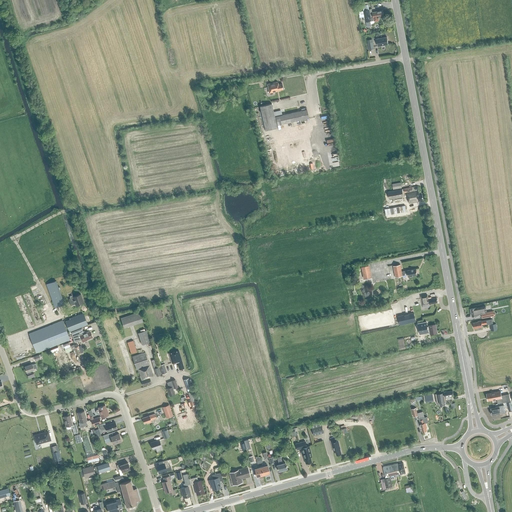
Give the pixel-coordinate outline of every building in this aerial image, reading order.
[(384,17),(383,11),(370,13),(369,10),(364,11),(365,17),(365,19),(366,19),(367,22),(374,21),(375,22),(378,21),(379,20),(379,19),(379,18),(384,17)] [(376,39),(377,44),(377,46),(388,45),(387,37),(380,39),(380,38),(376,39)] [(267,85),(269,94),(280,92),(279,91),(283,91),(282,85),(278,86),(278,83),(267,85)] [(260,107),(265,131),(276,128),(271,105),(260,107)] [(308,119),(306,111),(275,117),(277,126),(308,119)] [(418,187),(416,187),(404,189),(404,193),(406,193),(408,204),(420,202),(420,201),(423,200),(422,195),(419,196),(418,187)] [(387,192),(389,200),(403,198),(402,190),(387,192)] [(361,267),(364,279),(372,277),(369,265),(361,267)] [(417,275),(416,270),(415,268),(407,270),(407,271),(402,272),(400,265),(393,266),(395,277),(402,276),(402,275),(407,274),(408,276),(417,275)] [(59,290),(60,289),(59,287),(58,287),(56,281),(46,285),(54,308),(64,304),(63,300),(59,290)] [(68,299),(71,306),(76,305),(76,306),(84,304),(81,294),(73,297),(72,295),(70,296),(70,299),(68,299)] [(437,298),(433,299),(432,298),(428,299),(427,295),(421,296),(422,305),(430,304),(433,304),(433,303),(438,302),(437,298)] [(485,308),(484,307),(477,308),(470,309),(471,317),(479,316),(478,312),(483,311),(485,311),(486,310),(485,308)] [(120,318),(124,328),(144,321),(140,312),(120,318)] [(414,313),(398,317),(400,325),(416,321),(414,313)] [(68,328),(70,332),(88,326),(84,316),(71,321),(66,323),(67,325),(68,328)] [(29,334),(36,354),(70,341),(65,329),(64,326),(62,321),(29,334)] [(478,328),(478,329),(479,329),(481,329),(481,328),(481,327),(482,327),(482,325),(487,324),(486,321),(473,323),(474,329),(478,328)] [(419,330),(420,337),(430,335),(430,333),(431,333),(431,334),(437,333),(436,324),(430,325),(431,331),(429,331),(428,329),(419,330)] [(71,334),(74,343),(82,341),(83,343),(86,342),(86,341),(92,339),(90,333),(84,335),(82,330),(71,334)] [(138,333),(142,345),(150,342),(146,330),(138,333)] [(137,352),(133,340),(127,342),(131,354),(137,352)] [(72,346),(75,355),(80,353),(78,346),(78,347),(77,345),(74,346),(72,346)] [(174,352),(169,353),(171,362),(175,361),(175,362),(176,365),(177,364),(178,369),(183,367),(181,359),(181,360),(178,350),(174,352)] [(152,375),(144,351),(131,355),(136,370),(138,370),(142,381),(141,381),(143,386),(151,384),(149,377),(152,375)] [(154,369),(156,376),(161,375),(159,367),(158,367),(155,359),(151,361),(154,369)] [(27,373),(28,376),(29,379),(35,377),(34,374),(32,375),(30,372),(34,371),(34,370),(37,369),(36,365),(33,366),(32,365),(25,367),(27,373)] [(183,380),(187,390),(192,388),(188,378),(183,380)] [(168,388),(166,389),(169,396),(174,394),(172,390),(177,388),(174,381),(167,383),(168,388)] [(199,407),(197,400),(193,390),(188,392),(191,402),(193,409),(199,407)] [(444,392),(435,394),(437,403),(446,402),(445,397),(450,397),(449,396),(453,395),(452,391),(447,392),(447,391),(444,392)] [(486,394),(488,401),(492,400),(497,399),(498,399),(498,403),(506,401),(505,396),(502,397),(501,391),(496,392),(491,393),(486,394)] [(501,413),(500,411),(505,410),(504,403),(499,404),(499,406),(495,407),(496,408),(491,408),(491,411),(490,411),(491,411),(490,412),(490,414),(491,415),(495,414),(496,415),(498,415),(498,414),(501,413)] [(162,407),(166,418),(173,416),(169,405),(162,407)] [(96,412),(97,414),(98,415),(100,414),(101,418),(109,415),(108,411),(107,412),(105,406),(98,408),(98,410),(96,411),(96,412)] [(84,411),(77,413),(80,423),(78,423),(80,428),(87,426),(88,428),(91,427),(90,421),(87,422),(84,411)] [(144,424),(147,423),(147,424),(151,422),(151,421),(156,419),(155,414),(142,418),(144,424)] [(70,415),(63,417),(66,427),(67,429),(68,430),(71,429),(72,429),(74,434),(78,433),(76,426),(73,426),(70,415)] [(424,416),(419,417),(420,421),(421,424),(419,425),(420,428),(421,428),(422,432),(427,431),(426,428),(427,428),(425,423),(424,423),(423,420),(425,420),(424,416)] [(91,420),(93,426),(101,423),(98,417),(91,420)] [(106,429),(107,432),(117,429),(115,423),(105,426),(105,423),(99,425),(101,431),(106,429)] [(313,436),(324,433),(322,425),(311,428),(313,436)] [(47,432),(45,433),(35,436),(37,444),(50,440),(49,434),(48,432),(47,432)] [(119,434),(111,437),(110,433),(103,436),(104,440),(108,438),(110,442),(112,442),(113,444),(121,441),(119,434)] [(336,455),(341,454),(340,449),(337,439),(330,441),(333,452),(335,452),(336,455)] [(150,443),(153,449),(161,446),(159,440),(150,443)] [(294,444),(296,450),(302,448),(304,455),(302,456),(305,463),(311,461),(309,456),(311,456),(308,446),(305,446),(304,441),(294,444)] [(61,460),(58,451),(53,452),(55,462),(61,460)] [(282,464),(280,457),(277,458),(279,464),(276,465),(278,471),(287,469),(285,463),(282,464)] [(163,465),(157,467),(159,474),(166,471),(167,471),(171,470),(170,467),(169,467),(167,460),(162,462),(163,465)] [(108,462),(96,466),(98,473),(110,469),(108,462)] [(120,465),(117,466),(118,470),(121,469),(122,472),(129,469),(128,463),(120,465)] [(383,479),(384,482),(380,483),(382,491),(386,490),(385,488),(391,487),(390,478),(400,476),(399,475),(405,474),(403,464),(397,465),(397,464),(383,467),(385,479),(383,479)] [(260,467),(263,475),(269,474),(267,465),(260,467)] [(93,466),(83,468),(84,476),(95,473),(93,466)] [(263,475),(260,467),(254,469),(256,477),(263,475)] [(248,472),(247,468),(230,473),(232,480),(235,479),(237,484),(242,483),(241,479),(247,477),(246,472),(248,472)] [(221,488),(219,481),(222,480),(221,473),(216,474),(217,479),(209,480),(210,487),(211,486),(212,490),(221,488)] [(189,480),(188,474),(183,475),(185,484),(183,484),(184,487),(181,488),(183,498),(190,496),(188,486),(187,486),(190,485),(189,480)] [(164,487),(166,493),(169,492),(170,495),(175,494),(174,490),(173,491),(169,480),(170,480),(169,477),(163,478),(164,482),(162,483),(163,487),(164,487)] [(197,478),(189,480),(190,485),(193,484),(196,495),(204,493),(201,481),(198,481),(197,478)] [(101,491),(116,487),(117,492),(120,491),(122,490),(121,488),(120,489),(118,482),(115,483),(114,481),(100,485),(101,491)] [(122,490),(127,506),(126,507),(127,507),(129,506),(130,509),(135,508),(135,505),(137,504),(136,504),(136,502),(140,500),(136,488),(133,490),(130,481),(120,484),(121,488),(122,490)] [(7,488),(0,489),(0,497),(9,494),(7,488)] [(78,495),(81,504),(87,503),(84,493),(78,495)] [(106,504),(108,511),(112,511),(119,510),(118,508),(122,507),(120,499),(116,500),(116,502),(106,504)] [(23,511),(20,500),(14,501),(16,511),(23,511)]
